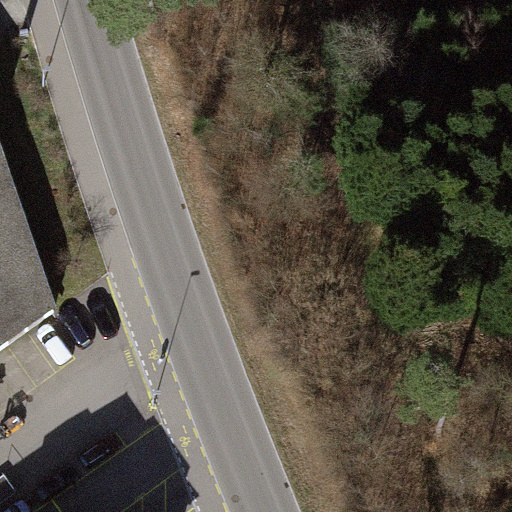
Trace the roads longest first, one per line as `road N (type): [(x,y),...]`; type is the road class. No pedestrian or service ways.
road 1 (tertiary): [(89,0),(265,511)]
road 2 (track): [(289,0),(374,265)]
